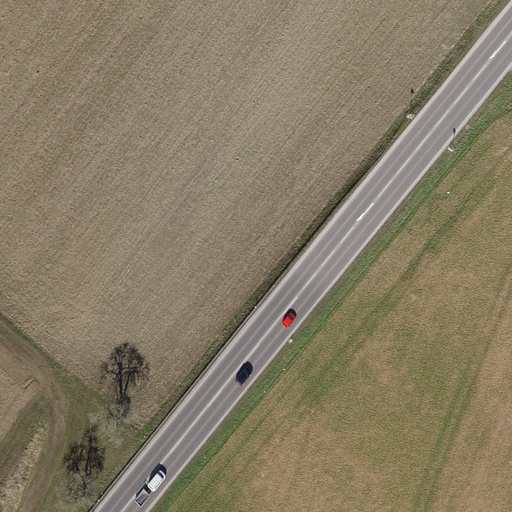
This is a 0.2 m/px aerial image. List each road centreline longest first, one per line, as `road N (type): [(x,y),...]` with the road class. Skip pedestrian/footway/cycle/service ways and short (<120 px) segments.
road 1 (primary): [(122,511),(511,35)]
road 2 (track): [(33,511),(64,452),(69,403),(12,340)]
